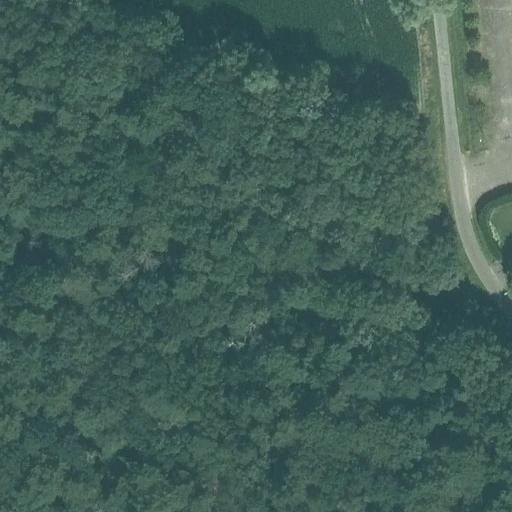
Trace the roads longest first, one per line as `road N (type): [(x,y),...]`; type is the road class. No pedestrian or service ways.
road 1 (track): [(511,325),(0,310)]
road 2 (unclassified): [(511,310),(469,239),(436,0)]
